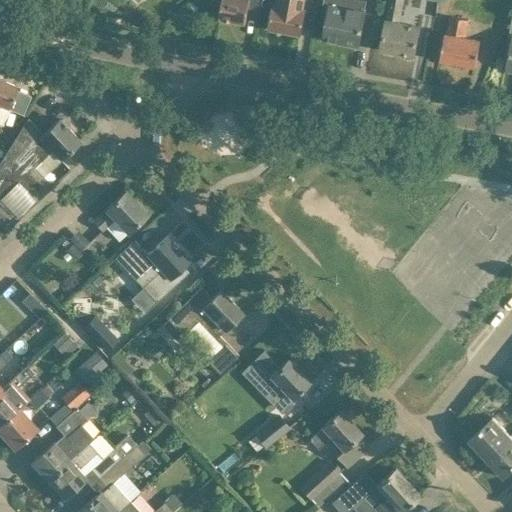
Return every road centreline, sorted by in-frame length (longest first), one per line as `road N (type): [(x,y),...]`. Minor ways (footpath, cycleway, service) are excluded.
road 1 (residential): [(419,435),(135,137)]
road 2 (residential): [(511,126),(210,71)]
road 3 (residential): [(210,71),(30,26)]
road 4 (residential): [(0,258),(135,137)]
road 5 (residential): [(419,435),(511,322)]
